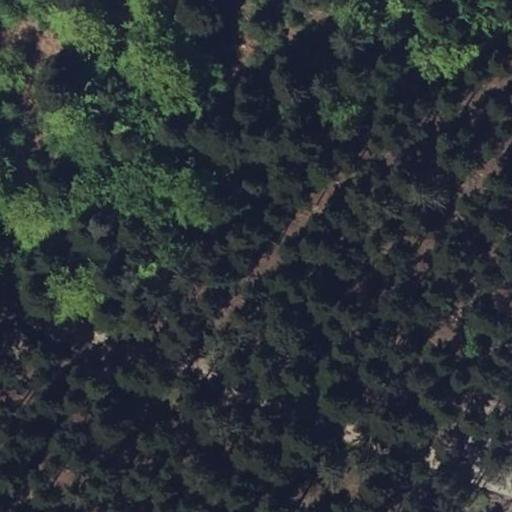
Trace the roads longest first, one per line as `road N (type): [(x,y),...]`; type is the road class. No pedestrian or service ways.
road 1 (track): [(511,485),(243,392),(29,298),(0,277)]
road 2 (track): [(400,511),(243,392)]
